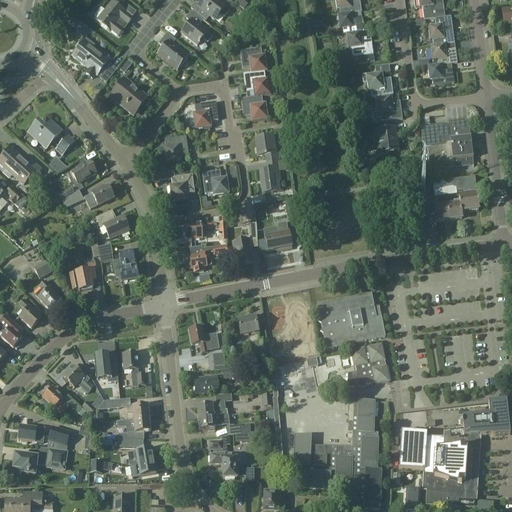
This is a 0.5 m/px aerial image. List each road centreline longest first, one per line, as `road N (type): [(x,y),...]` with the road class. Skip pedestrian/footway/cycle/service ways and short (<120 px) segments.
road 1 (residential): [(503,243),(163,304)]
road 2 (residential): [(153,222),(247,206),(224,88),(176,94)]
road 3 (residential): [(205,511),(183,478),(163,304)]
road 4 (residential): [(163,304),(73,330),(0,410)]
road 5 (residential): [(398,0),(414,106),(485,97)]
road 6 (residential): [(503,243),(485,97)]
road 7 (residential): [(176,94),(137,50),(173,0)]
